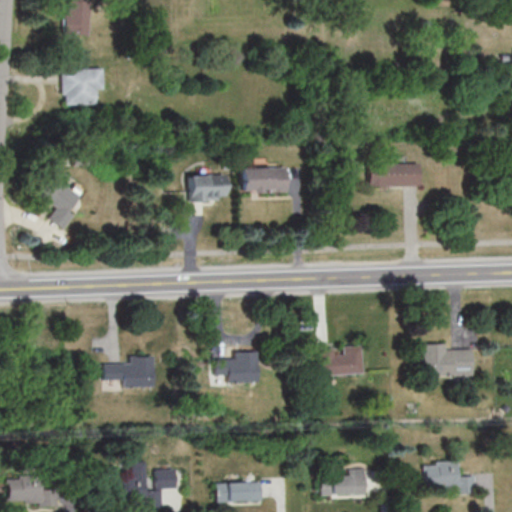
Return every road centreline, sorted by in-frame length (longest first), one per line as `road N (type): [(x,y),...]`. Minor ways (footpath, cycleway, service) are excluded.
road 1 (secondary): [(0,286),(511,271)]
road 2 (residential): [(5,0),(0,155)]
